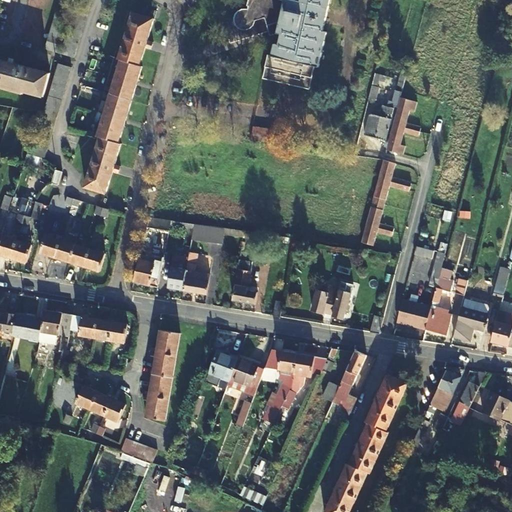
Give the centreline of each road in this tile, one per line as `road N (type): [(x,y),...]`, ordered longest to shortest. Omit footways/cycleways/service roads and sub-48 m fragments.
road 1 (residential): [(116,298),(181,18),(165,0)]
road 2 (residential): [(116,298),(381,346)]
road 3 (residential): [(381,346),(441,107)]
road 4 (residential): [(100,0),(53,154)]
road 5 (residential): [(381,346),(511,365)]
